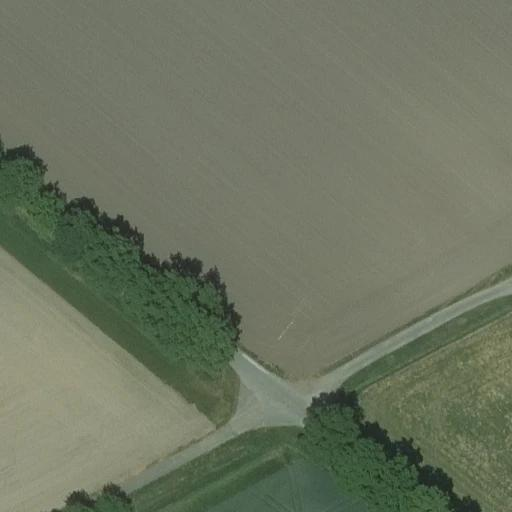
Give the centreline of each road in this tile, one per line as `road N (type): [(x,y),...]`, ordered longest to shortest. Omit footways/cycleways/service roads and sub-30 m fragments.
road 1 (unclassified): [(0,159),(293,398)]
road 2 (unclassified): [(76,511),(293,398)]
road 3 (unclassified): [(293,398),(426,511)]
